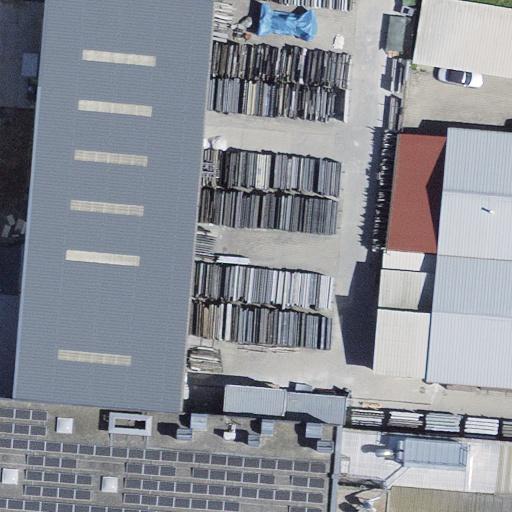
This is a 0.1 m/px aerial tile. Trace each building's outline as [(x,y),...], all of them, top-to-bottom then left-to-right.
[(202,6),(131,0),(33,0),(0,381),(0,402),(166,417),(202,6)] [(511,5),(462,0),(424,0),(417,67),(511,76),(511,5)] [(511,136),(441,130),(419,393),(511,400),(511,136)] [(0,402),(0,511),(321,511),(330,431),(166,417),(0,402)] [(511,511),(511,447),(330,431),(321,511),(511,511)]
